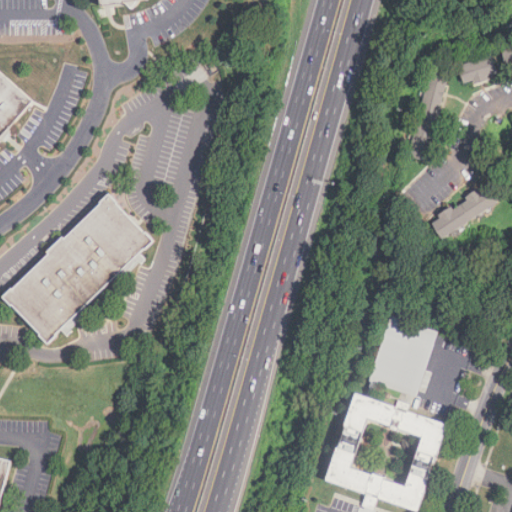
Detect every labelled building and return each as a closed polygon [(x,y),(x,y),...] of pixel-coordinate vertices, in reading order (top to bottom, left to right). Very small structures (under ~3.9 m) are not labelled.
[(134,9),(128,4),(104,7),(102,0),(140,0),(140,1),(134,9)] [(511,67),(511,43),(503,46),(508,68),(511,67)] [(498,75),(492,55),(460,65),(465,84),(498,75)] [(430,66),(410,156),(429,160),(449,71),(430,66)] [(0,139),(0,73),(33,102),(0,139)] [(443,239),(500,201),(488,184),(432,222),(443,239)] [(46,350),(0,303),(47,258),(46,257),(62,241),(64,243),(109,198),(154,245),(46,350)] [(433,336),(411,400),(408,399),(371,387),(366,401),(391,410),(393,403),(405,407),(405,408),(403,412),(403,414),(443,428),(429,470),(427,469),(425,475),(427,476),(414,511),(400,511),(373,503),(369,511),(359,511),(357,511),(358,509),(361,499),(320,485),(334,444),(336,445),(338,439),(336,438),(351,396),(360,399),(365,385),(364,385),(386,319),(433,335),(433,336)] [(0,463),(11,466),(0,507),(0,463)]
